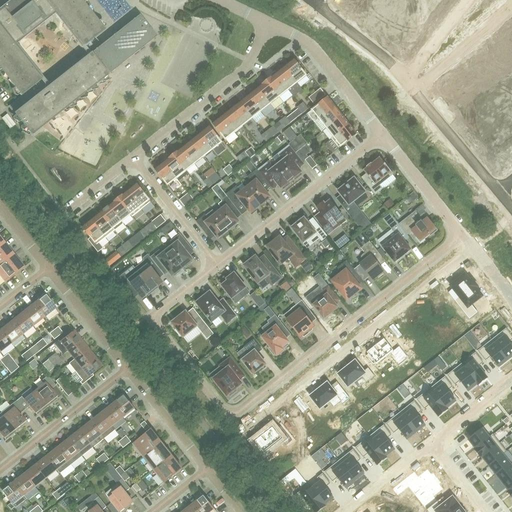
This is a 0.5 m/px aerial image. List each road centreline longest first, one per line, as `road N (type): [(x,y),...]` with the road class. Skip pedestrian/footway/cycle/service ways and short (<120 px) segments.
road 1 (residential): [(461,233),(228,418),(149,319),(217,264)]
road 2 (residential): [(217,264),(381,134)]
road 3 (residential): [(267,23),(240,72),(132,158)]
road 4 (residential): [(381,134),(313,45),(267,23)]
road 5 (residential): [(0,469),(127,369)]
road 6 (residential): [(132,158),(217,264)]
road 7 (residential): [(511,7),(411,91)]
road 8 (residential): [(411,91),(496,190)]
road 9 (residential): [(48,268),(127,369)]
road 10 (residential): [(127,369),(206,469)]
road 11 (residential): [(461,233),(381,134)]
road 12 (residential): [(320,0),(315,6),(403,81)]
